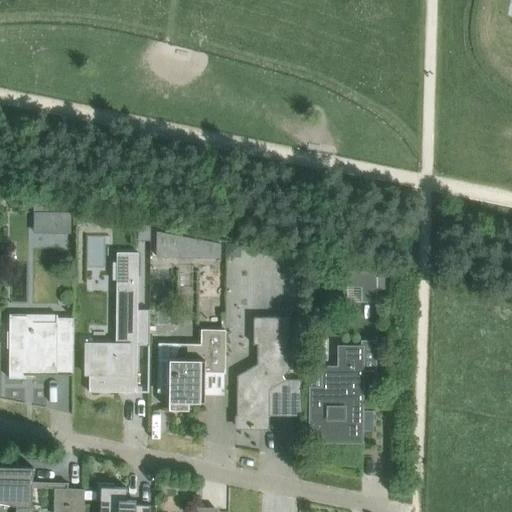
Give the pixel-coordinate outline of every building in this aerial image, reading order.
[(139,226),(139,236),(149,236),(149,226),(139,226)] [(228,243),(228,256),(236,257),(240,252),(240,244),(228,243)] [(115,344),(87,344),(87,339),(86,339),(85,374),(87,374),(89,374),(89,391),(130,392),(130,386),(130,384),(137,384),(137,345),(148,345),(148,351),(149,351),(150,309),(138,309),(138,252),(117,252),(117,262),(113,262),(112,271),(112,280),(116,280),(115,344)] [(377,304),(376,271),(372,271),(344,265),(344,267),(347,267),(347,287),(361,287),(361,302),(376,301),(376,304),(377,304)] [(390,275),(378,275),(378,289),(391,289),(390,275)] [(25,375),(57,375),(57,350),(73,350),(73,318),(57,318),(57,314),(56,314),(56,322),(33,322),(27,316),(11,316),(11,314),(9,314),(9,331),(7,331),(7,348),(9,348),(9,378),(25,378),(25,375)] [(267,415),(301,416),(301,379),(284,379),(282,375),(289,371),(289,317),(253,317),(253,344),(266,344),(266,360),(237,375),(237,427),(259,427),(259,412),(267,412),(267,415)] [(161,359),(160,384),(169,384),(169,392),(168,410),(188,410),(189,402),(205,402),(205,394),(205,379),(202,379),(202,373),(205,373),(205,372),(224,373),(225,373),(225,329),(221,329),(201,329),(200,344),(179,343),(179,344),(172,359),(161,359)] [(361,347),(339,347),(339,367),(324,367),(324,359),(311,358),(311,388),(310,441),(361,441),(362,370),(376,371),(376,336),(375,336),(375,340),(361,340),(361,347)] [(0,511),(31,511),(32,509),(32,508),(32,487),(33,483),(33,482),(33,467),(20,466),(12,466),(0,465),(0,511)] [(150,511),(151,505),(136,505),(136,500),(126,499),(127,487),(114,487),(114,483),(97,483),(96,500),(100,500),(99,511),(150,511)] [(54,488),(53,511),(83,511),(84,489),(54,488)]
